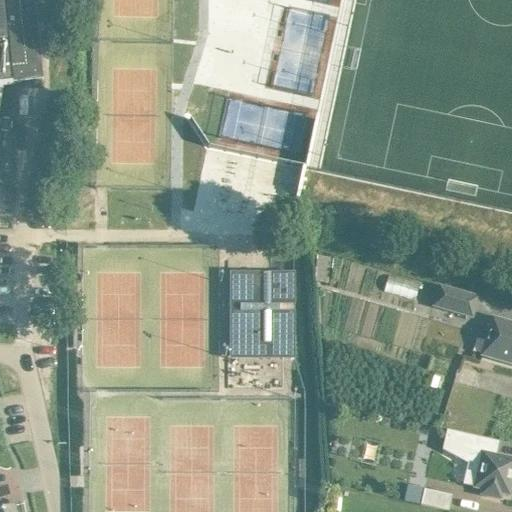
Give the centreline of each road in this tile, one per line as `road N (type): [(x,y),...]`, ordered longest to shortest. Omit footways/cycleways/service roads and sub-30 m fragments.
road 1 (unclassified): [(23,361),(24,107)]
road 2 (unclassified): [(56,511),(23,361)]
